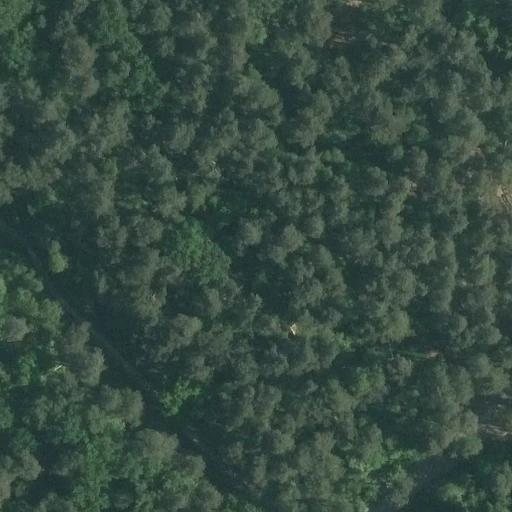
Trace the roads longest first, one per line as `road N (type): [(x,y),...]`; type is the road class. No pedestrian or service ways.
road 1 (track): [(61,309),(73,377),(31,488),(0,511)]
road 2 (unclassified): [(374,511),(511,383)]
road 3 (track): [(61,309),(163,418)]
road 4 (track): [(163,418),(250,511)]
